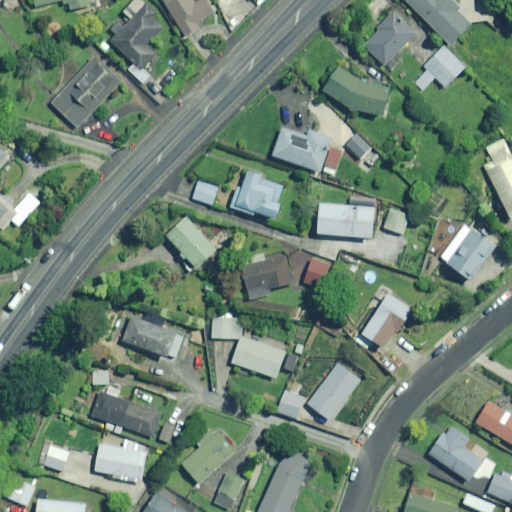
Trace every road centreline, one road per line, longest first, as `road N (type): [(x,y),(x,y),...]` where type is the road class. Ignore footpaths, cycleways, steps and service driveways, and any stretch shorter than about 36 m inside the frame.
road 1 (secondary): [(0,357),(118,201),(314,0)]
road 2 (residential): [(511,300),(403,403),(375,449),(354,511)]
road 3 (unknown): [(375,449),(209,389),(182,365),(144,350)]
